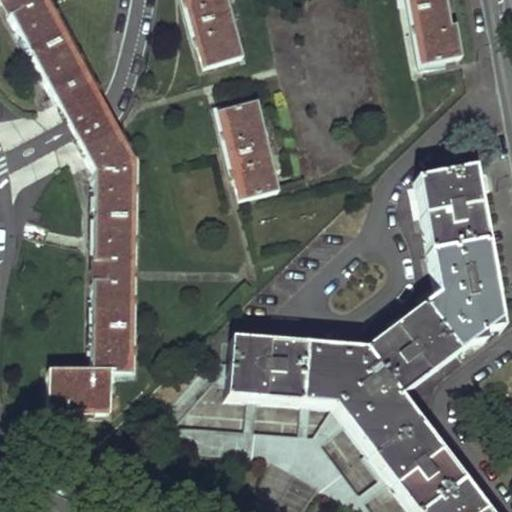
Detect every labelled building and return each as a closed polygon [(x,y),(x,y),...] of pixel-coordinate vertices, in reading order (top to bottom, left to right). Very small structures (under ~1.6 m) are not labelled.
[(131,165),(42,0),(0,0),(0,1),(93,176),(89,376),(47,375),(47,396),(46,416),(106,417),(107,375),(127,376),(131,165)] [(184,0),(203,69),(239,57),(223,0),(184,0)] [(408,0),(420,67),(458,59),(452,28),(447,28),(441,0),(408,0)] [(240,202),(276,192),(254,106),(218,115),(240,202)] [(405,511),(480,511),(397,402),(481,338),(499,335),(469,175),(413,186),(434,300),(366,352),(230,339),(225,399),(326,409),(405,511)] [(367,511),(311,438),(161,424),(158,452),(298,463),(334,511),(367,511)]
